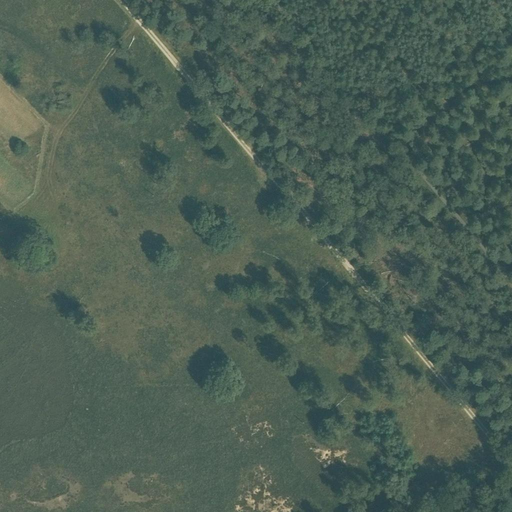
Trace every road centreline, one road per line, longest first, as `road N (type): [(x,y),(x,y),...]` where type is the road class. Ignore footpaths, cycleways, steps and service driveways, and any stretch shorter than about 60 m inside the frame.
road 1 (track): [(119,0),(511,467)]
road 2 (track): [(381,511),(504,458)]
